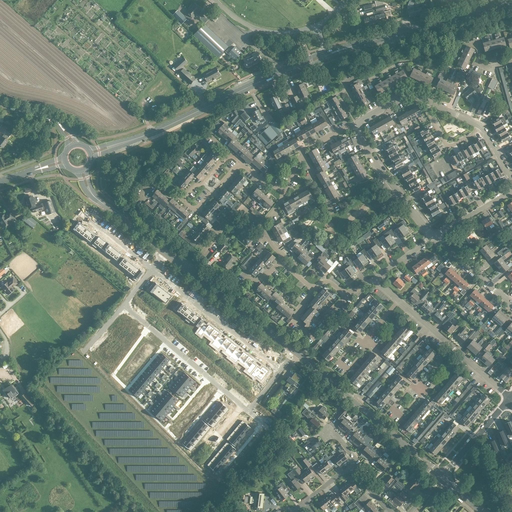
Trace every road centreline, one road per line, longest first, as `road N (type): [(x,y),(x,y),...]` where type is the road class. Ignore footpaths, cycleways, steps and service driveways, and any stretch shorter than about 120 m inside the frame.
road 1 (secondary): [(89,153),(327,56)]
road 2 (tertiary): [(441,477),(294,350)]
road 3 (secondary): [(327,56),(511,2)]
road 4 (residential): [(248,411),(123,306)]
road 5 (tertiary): [(294,350),(165,252)]
road 6 (residential): [(279,369),(151,270)]
road 7 (residential): [(433,236),(372,160),(358,127)]
road 8 (tertiary): [(165,252),(97,200),(82,169)]
